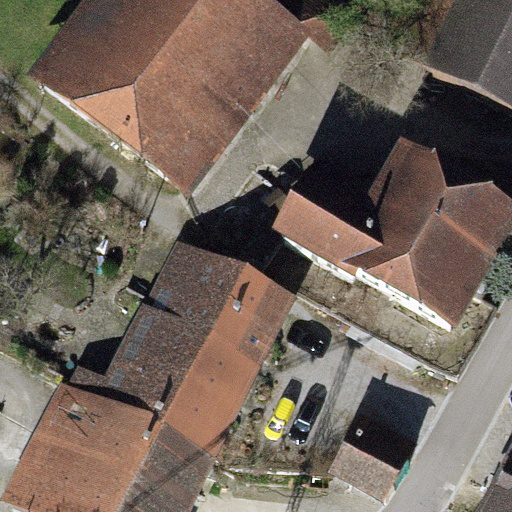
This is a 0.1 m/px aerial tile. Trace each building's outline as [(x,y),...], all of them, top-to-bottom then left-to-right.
[(260,0),(115,0),(41,100),(211,226),(337,56),(260,0)] [(511,0),(493,0),(452,87),(511,116),(511,0)] [(337,172),(297,245),(452,331),(511,222),(511,200),(427,153),(398,206),(337,172)] [(147,352),(115,417),(205,462),(283,307),(195,263),(182,288),(166,280),(134,345),(147,352)] [(418,442),(362,415),(324,481),(384,506),(418,442)] [(59,419),(13,511),(179,511),(205,462),(115,417),(103,441),(59,419)] [(511,511),(511,490),(499,511),(511,511)]
